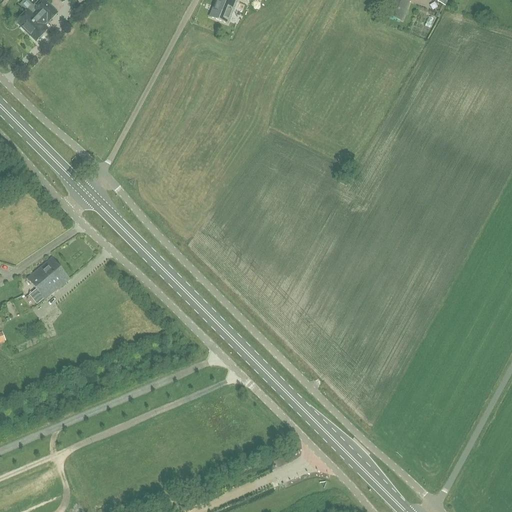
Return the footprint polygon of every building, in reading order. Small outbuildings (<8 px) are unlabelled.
[(26,32),(50,7),(44,1),(36,9),(33,7),(26,0),(25,0),(20,6),(26,13),(17,22),(21,26),(20,27),(26,32)] [(216,0),(210,17),(227,24),(236,1),(233,0),(216,0)] [(410,0),(408,0),(393,0),(387,17),(402,22),(410,0)] [(39,41),(43,36),(42,35),(47,29),(43,25),(47,21),(49,22),(57,14),(50,7),(26,32),(27,32),(36,41),(38,40),(39,41)] [(431,17),(427,27),(433,29),(437,19),(431,17)] [(60,269),(51,258),(27,278),(35,289),(60,269)] [(69,280),(60,269),(35,289),(44,300),(69,280)]
